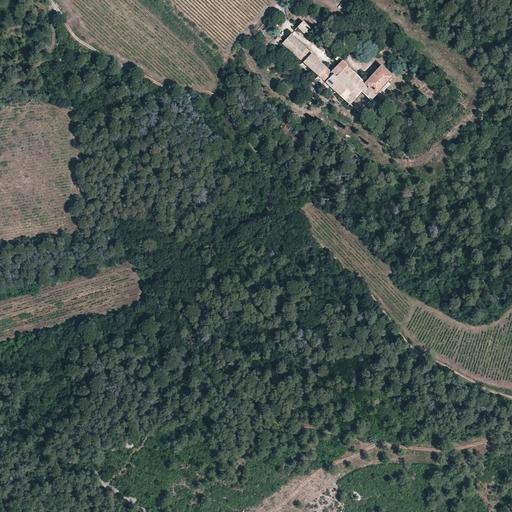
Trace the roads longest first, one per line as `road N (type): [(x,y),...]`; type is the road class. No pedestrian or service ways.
road 1 (track): [(511,437),(435,451),(381,444),(321,469),(272,511)]
road 2 (track): [(0,344),(137,304),(143,285)]
